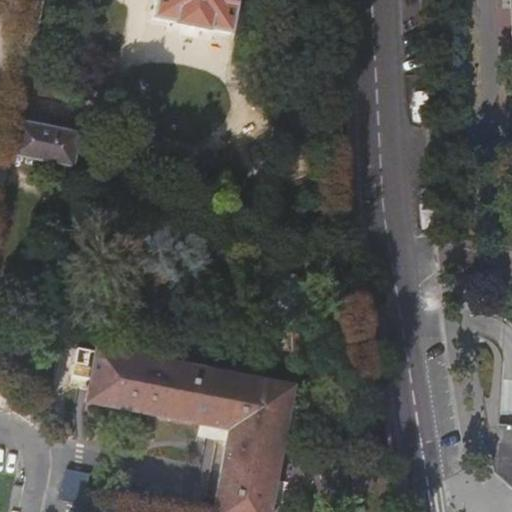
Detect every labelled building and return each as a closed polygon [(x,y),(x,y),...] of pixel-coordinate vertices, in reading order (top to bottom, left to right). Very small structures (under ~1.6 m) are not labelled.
[(209,30),(230,34),(236,0),(155,0),(152,18),(174,23),(173,26),(208,32),(209,30)] [(226,70),(232,37),(219,34),(213,68),(226,70)] [(69,166),(69,164),(75,137),(19,125),(13,155),(69,166)] [(74,139),(69,164),(84,167),(88,164),(92,142),(74,139)] [(94,171),(138,180),(142,158),(98,149),(94,171)] [(295,326),(301,322),(306,318),(309,312),(311,306),(312,299),(311,292),(308,286),(304,281),(298,277),(292,274),(285,273),(278,274),(272,276),(266,280),(262,285),(259,292),(258,298),(258,305),(260,312),(264,317),(269,322),(274,325),(281,327),(288,327),(295,326)] [(228,430),(282,440),(292,387),(95,349),(94,353),(75,349),(70,376),(89,380),(85,402),(228,430)] [(511,424),(500,424),(501,399),(490,398),(483,397),(485,411),(492,456),(495,472),(511,487),(511,424)] [(267,511),(282,440),(228,430),(212,511),(267,511)]
